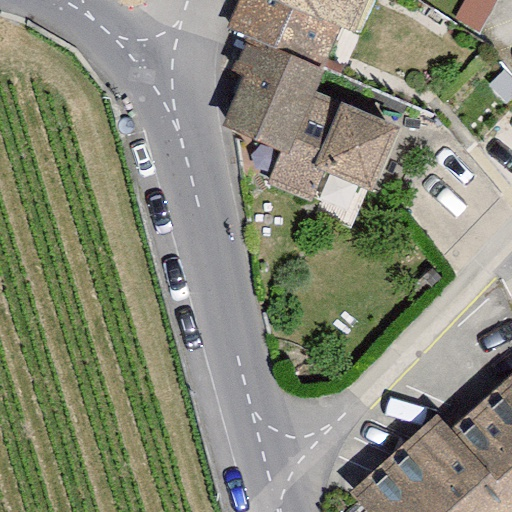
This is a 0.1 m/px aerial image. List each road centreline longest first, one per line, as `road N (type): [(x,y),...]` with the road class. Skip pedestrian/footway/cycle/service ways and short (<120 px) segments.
road 1 (residential): [(170,101),(280,511)]
road 2 (track): [(264,445),(337,423),(511,240)]
road 3 (residential): [(64,0),(87,11),(170,101)]
